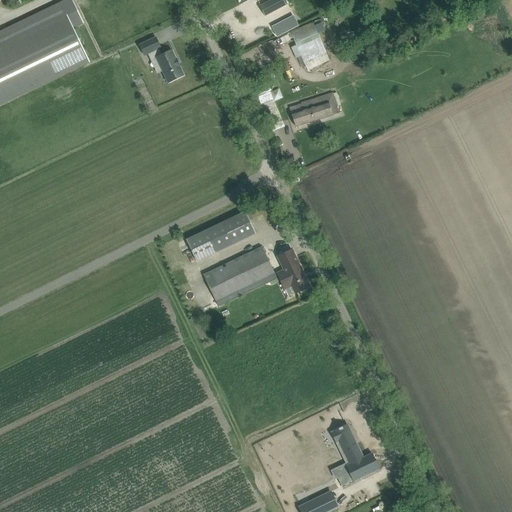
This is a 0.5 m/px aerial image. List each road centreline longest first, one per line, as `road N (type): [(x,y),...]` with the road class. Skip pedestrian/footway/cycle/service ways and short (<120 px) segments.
road 1 (unclassified): [(439,511),(192,0)]
road 2 (track): [(0,311),(276,174)]
